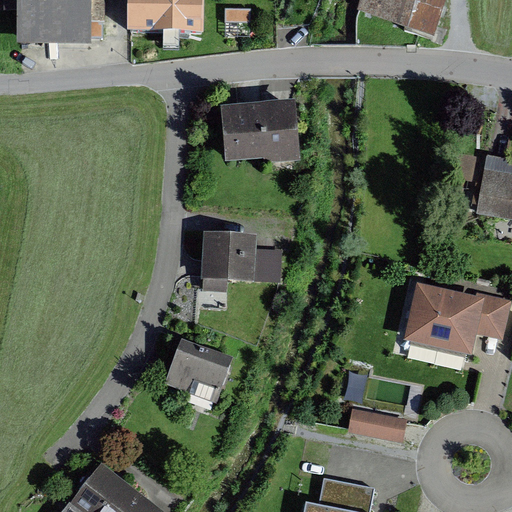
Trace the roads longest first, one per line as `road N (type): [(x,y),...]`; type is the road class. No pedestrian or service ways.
road 1 (residential): [(511,449),(486,422),(460,421),(439,435),(429,458),(435,485),(456,502),(484,502),(506,487)]
road 2 (residential): [(511,75),(458,64),(310,63)]
